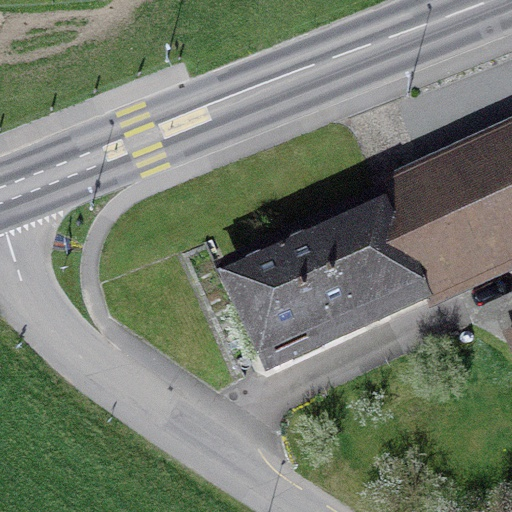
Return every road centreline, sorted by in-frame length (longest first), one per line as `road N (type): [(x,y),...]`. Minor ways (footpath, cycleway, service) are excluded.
road 1 (secondary): [(478,0),(0,194)]
road 2 (residential): [(0,221),(21,279),(73,355),(312,511)]
